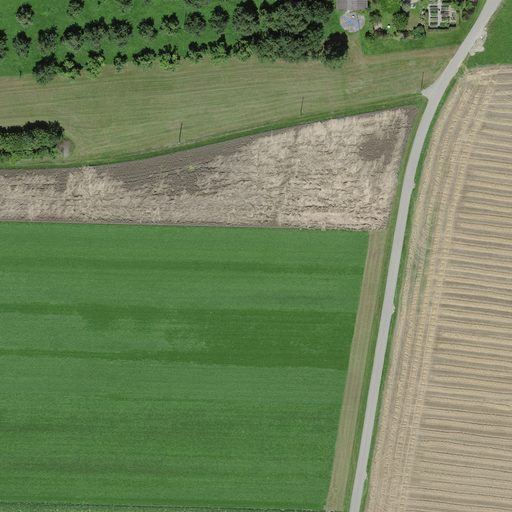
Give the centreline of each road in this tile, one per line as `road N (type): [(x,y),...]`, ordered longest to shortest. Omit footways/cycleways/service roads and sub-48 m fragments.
road 1 (unclassified): [(495,0),(438,90),(416,151),(355,511)]
road 2 (track): [(438,90),(116,157),(0,161)]
